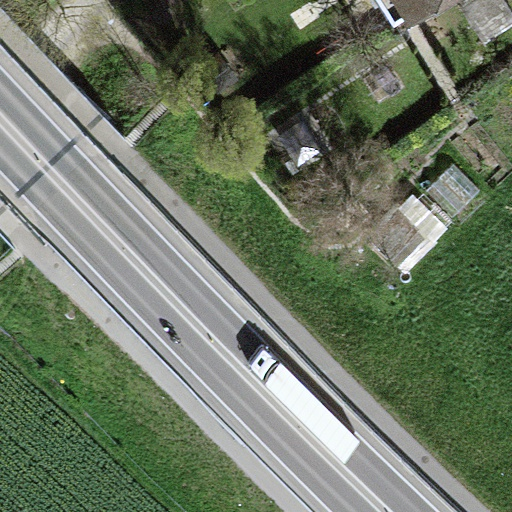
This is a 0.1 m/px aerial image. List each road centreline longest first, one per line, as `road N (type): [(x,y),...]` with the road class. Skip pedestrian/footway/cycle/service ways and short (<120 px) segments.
road 1 (trunk): [(384,511),(0,115)]
road 2 (track): [(0,96),(105,12)]
